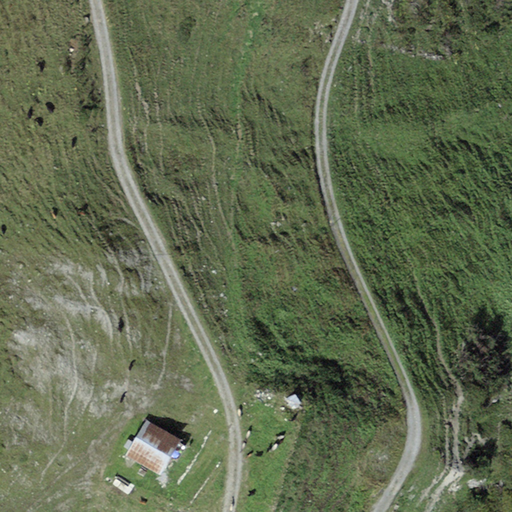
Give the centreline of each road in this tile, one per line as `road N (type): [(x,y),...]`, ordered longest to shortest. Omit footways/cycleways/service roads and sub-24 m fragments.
road 1 (track): [(376,511),(411,440),(412,402),(331,206),(320,109),(349,0)]
road 2 (track): [(97,0),(118,165),(229,411),(237,469),(224,511)]
